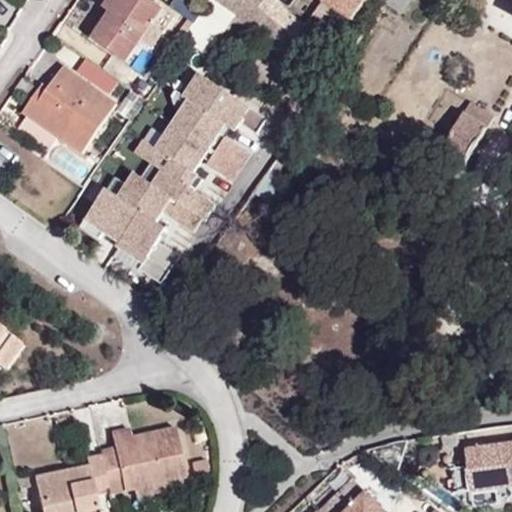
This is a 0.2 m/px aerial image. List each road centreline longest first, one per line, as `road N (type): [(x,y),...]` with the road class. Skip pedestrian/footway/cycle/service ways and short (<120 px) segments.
road 1 (residential): [(223,511),(226,470),(215,423),(182,352),(0,213)]
road 2 (unknown): [(289,107),(148,326)]
